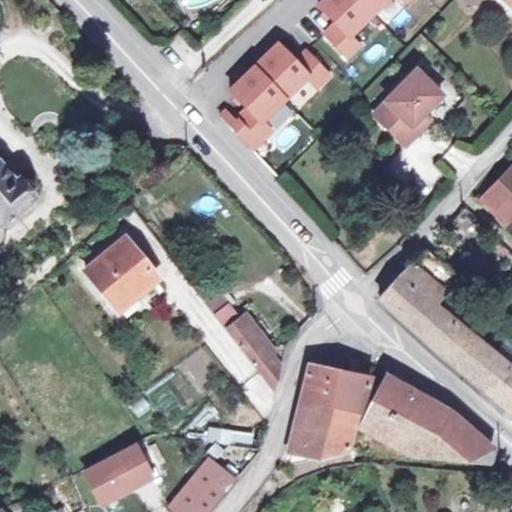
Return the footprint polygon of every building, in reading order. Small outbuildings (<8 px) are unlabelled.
[(325,27),(350,54),(366,40),(355,28),(373,12),(386,0),(394,0),(398,5),(403,0),(329,0),(333,4),(341,13),(325,27)] [(511,0),(500,0),(511,10),(511,0)] [(232,98),(220,110),(253,145),(269,131),(259,120),(281,99),(305,77),(316,88),(328,77),(301,48),(290,59),(281,49),(274,41),(236,77),(244,86),(252,95),(240,107),(232,98)] [(384,103),(372,115),(403,146),(416,133),(409,127),(419,116),(439,97),(414,71),(383,102),(384,103)] [(416,133),(427,123),(419,116),(409,127),(416,133)] [(0,228),(37,199),(34,196),(36,195),(35,187),(30,180),(21,180),(19,177),(15,181),(0,163),(0,228)] [(511,172),(501,184),(511,194),(511,172)] [(511,213),(511,194),(501,184),(484,204),(503,222),(511,213)] [(122,243),(85,273),(116,310),(137,292),(140,296),(159,280),(139,256),(135,259),(122,243)] [(458,278),(425,251),(380,298),(448,357),(468,332),(436,306),(458,278)] [(144,299),(140,296),(137,292),(116,310),(122,318),(144,299)] [(240,322),(230,309),(217,319),(276,397),(283,372),(242,320),(240,322)] [(511,367),(468,332),(448,357),(511,412),(511,367)] [(370,378),(309,367),(289,452),(321,454),(322,457),(345,451),(350,451),(370,378)] [(452,417),(387,379),(360,429),(412,457),(428,458),(452,417)] [(492,452),(452,417),(428,458),(489,464),(492,452)] [(207,428),(205,442),(250,446),(251,431),(207,428)] [(135,448),(86,475),(102,505),(151,478),(135,448)] [(220,470),(187,511),(209,511),(234,482),(220,470)]
